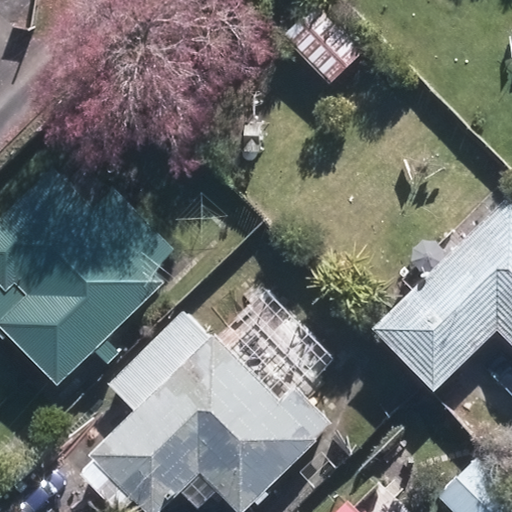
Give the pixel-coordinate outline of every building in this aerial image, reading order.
[(327,5),(298,32),(337,74),(367,47),(327,5)] [(172,281),(72,181),(6,246),(36,277),(0,312),(0,317),(68,385),(172,281)] [(452,380),(511,321),(511,218),(400,327),(452,380)] [(231,344),(120,454),(175,510),(224,462),(259,497),(335,422),(310,397),(297,410),(231,344)] [(511,511),(511,499),(466,454),(436,484),(464,511),(511,511)]
